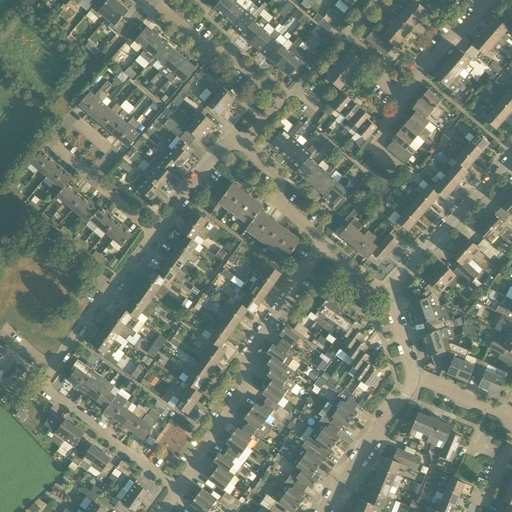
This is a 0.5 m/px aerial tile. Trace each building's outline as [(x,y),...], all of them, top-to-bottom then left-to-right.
[(90,11),(99,19),(99,18),(102,15),(106,19),(120,3),(116,0),(108,0),(107,1),(105,3),(105,4),(99,0),(93,8),(90,11)] [(224,16),(238,0),(221,0),(218,3),(214,8),(224,16)] [(238,0),(224,16),(234,25),(246,10),(239,4),(243,0),(238,0)] [(306,0),(304,0),(301,4),(306,8),(310,4),(306,0)] [(427,11),(418,3),(414,0),(413,0),(406,9),(419,21),(427,11)] [(284,6),(292,13),(296,9),(288,2),(284,6)] [(120,3),(106,19),(111,23),(108,27),(117,34),(127,23),(122,19),(122,18),(128,12),(125,9),(126,8),(120,3)] [(46,4),(42,10),(47,14),(52,8),(46,4)] [(234,25),(243,33),(259,15),(266,7),(263,4),(258,9),(252,4),(246,10),(234,25)] [(419,21),(406,9),(398,18),(411,30),(419,21)] [(295,19),(301,24),(307,18),(301,12),(295,19)] [(263,29),(269,23),(259,15),(243,33),(241,35),(251,44),(263,29)] [(491,24),(488,27),(506,42),(509,39),(510,38),(505,33),(509,28),(496,17),(491,24)] [(404,39),(411,30),(398,18),(390,27),(404,39)] [(323,19),(319,24),(328,32),(332,27),(323,19)] [(66,21),(62,27),(66,31),(71,25),(66,21)] [(368,32),(372,27),(368,24),(364,29),(360,34),(366,39),(370,34),(368,32)] [(278,32),(260,52),(270,60),(283,46),(276,40),(280,35),(282,36),(287,30),(283,26),(278,32)] [(142,33),(137,29),(128,40),(133,44),(130,47),(140,55),(157,35),(147,27),(142,33)] [(404,39),(390,27),(382,36),(394,47),(396,48),(404,39)] [(506,42),(488,27),(480,36),(493,47),(497,42),(503,46),(506,42)] [(317,28),(313,33),(317,37),(322,32),(317,28)] [(263,29),(251,44),(260,52),(278,32),(275,30),(270,35),(263,29)] [(394,47),(382,36),(374,29),(370,34),(366,39),(386,56),(394,47)] [(157,35),(140,55),(149,63),(167,43),(157,35)] [(480,36),(472,45),(468,50),(478,58),(482,53),(485,56),(493,47),(480,36)] [(280,69),(299,46),(303,42),(299,38),(288,50),(283,46),(270,60),(280,69)] [(89,42),(85,47),(90,51),(94,46),(89,42)] [(167,43),(149,63),(152,66),(157,60),(164,66),(176,52),(167,43)] [(299,46),(280,69),(290,77),(295,71),(299,74),(313,58),(299,46)] [(458,49),(450,58),(463,69),(471,60),(474,63),(478,58),(468,50),(464,54),(458,49)] [(364,62),(350,51),(342,61),(355,72),(364,62)] [(186,60),(176,52),(164,66),(170,72),(166,77),(169,80),(186,60)] [(463,69),(450,58),(442,67),(460,83),(464,79),(468,74),(463,69)] [(196,69),(186,60),(169,80),(171,82),(176,77),(183,83),(196,69)] [(355,72),(342,61),(334,70),(347,81),(355,72)] [(494,61),(489,66),(497,74),(502,68),(494,61)] [(125,72),(132,78),(138,71),(131,66),(128,69),(125,72)] [(442,67),(438,72),(434,76),(452,92),(457,87),(460,83),(442,67)] [(347,81),(334,70),(326,78),(323,75),(319,79),(328,86),(331,82),(340,90),(347,81)] [(202,71),(196,78),(199,81),(205,74),(202,71)] [(122,72),(117,78),(122,82),(123,83),(129,77),(122,72)] [(146,77),(141,82),(146,86),(150,81),(146,77)] [(87,112),(104,93),(111,84),(107,81),(95,96),(90,92),(79,105),(87,112)] [(188,82),(182,89),(187,94),(191,89),(191,85),(188,82)] [(147,88),(153,93),(157,88),(152,83),(147,88)] [(460,83),(457,87),(461,91),(465,87),(465,86),(460,83)] [(236,99),(223,88),(216,97),(229,109),(233,105),(232,104),(236,99)] [(440,116),(441,115),(445,118),(448,115),(437,106),(441,101),(428,90),(420,99),(440,116)] [(511,112),(511,111),(511,95),(508,92),(504,97),(496,90),(492,95),(511,112)] [(159,97),(165,102),(169,98),(162,92),(159,97)] [(95,119),(107,106),(102,102),(108,96),(104,93),(87,112),(95,119)] [(229,109),(216,97),(212,93),(204,102),(221,116),(226,110),(227,111),(229,109)] [(341,114),(352,101),(343,93),(326,112),(330,116),(336,110),(341,114)] [(489,99),(491,101),(497,106),(492,111),(504,121),(511,112),(492,95),(489,99)] [(147,97),(144,101),(149,105),(152,101),(147,97)] [(177,97),(172,102),(178,107),(183,101),(177,97)] [(437,120),(440,116),(420,99),(412,108),(416,112),(416,111),(426,119),(430,115),(437,120)] [(352,101),(341,114),(346,118),(340,125),(344,128),(361,109),(352,101)] [(104,126),(121,107),(116,103),(111,110),(107,106),(95,119),(104,126)] [(112,133),(123,120),(129,114),(121,107),(104,126),(112,133)] [(167,108),(162,114),(166,118),(172,112),(167,108)] [(371,117),(361,109),(344,128),(342,132),(346,135),(349,132),(355,125),(359,129),(368,120),(371,117)] [(416,112),(408,120),(428,138),(431,134),(425,128),(430,123),(426,119),(416,111),(416,112)] [(504,121),(492,111),(488,115),(483,111),(479,115),(496,130),(504,121)] [(194,121),(208,133),(211,129),(210,129),(214,124),(202,113),(194,121)] [(190,126),(187,130),(196,138),(200,141),(205,135),(205,136),(208,133),(194,121),(189,117),(187,119),(187,123),(190,126)] [(112,133),(120,141),(137,121),(133,118),(128,124),(123,120),(112,133)] [(461,118),(457,122),(462,126),(465,122),(461,118)] [(286,119),(282,123),(289,129),(293,125),(286,119)] [(170,131),(174,125),(168,120),(164,125),(170,131)] [(362,137),(356,143),(363,150),(374,138),(371,135),(377,127),(371,122),(368,120),(359,129),(357,132),(362,137)] [(408,120),(401,130),(414,141),(418,136),(425,142),(428,138),(408,120)] [(120,141),(128,148),(140,135),(135,131),(141,124),(137,121),(120,141)] [(280,152),(302,127),(303,125),(298,121),(288,133),(283,129),(286,127),(280,122),(270,133),(276,137),(270,143),(280,152)] [(179,130),(174,125),(170,131),(180,139),(184,134),(179,130)] [(302,127),(280,152),(290,160),(303,146),(307,141),(301,136),(306,131),(302,127)] [(330,128),(326,133),(330,137),(334,132),(330,128)] [(470,142),(482,152),(490,143),(473,129),(469,133),(475,138),(470,142)] [(397,133),(393,139),(394,140),(399,144),(403,148),(408,152),(412,156),(416,152),(410,146),(414,141),(401,130),(397,133)] [(181,140),(172,150),(186,162),(191,156),(186,152),(190,148),(181,140)] [(394,140),(386,149),(391,153),(399,144),(394,140)] [(290,160),(299,168),(300,168),(309,158),(310,158),(318,148),(320,146),(316,142),(308,151),(303,146),(290,160)] [(457,147),(474,161),(482,152),(470,142),(466,147),(461,143),(457,147)] [(399,144),(391,153),(396,157),(403,148),(399,144)] [(160,157),(163,153),(155,147),(153,150),(155,152),(160,157)] [(459,156),(455,160),(466,170),(474,161),(457,147),(454,151),(459,156)] [(306,180),(319,166),(312,160),(321,150),(318,148),(310,158),(309,158),(300,168),(299,168),(296,172),(306,180)] [(403,148),(396,157),(400,161),(408,152),(403,148)] [(128,159),(135,152),(132,149),(125,156),(128,159)] [(164,160),(173,168),(177,163),(181,167),(186,162),(172,150),(164,160)] [(35,174),(39,170),(50,158),(42,151),(27,167),(35,174)] [(169,172),(173,168),(164,160),(160,157),(155,152),(153,156),(155,158),(150,164),(169,181),(174,176),(169,172)] [(408,152),(400,161),(405,165),(412,156),(408,152)] [(367,169),(375,161),(370,157),(363,165),(367,169)] [(39,170),(47,177),(57,164),(50,158),(39,170)] [(444,167),(461,181),(468,172),(466,170),(455,160),(457,163),(453,167),(448,163),(444,167)] [(129,174),(133,169),(124,161),(119,166),(129,174)] [(372,173),(380,165),(375,161),(367,169),(372,173)] [(57,164),(47,177),(54,183),(65,171),(62,169),(57,164)] [(141,169),(139,172),(147,179),(156,187),(160,183),(164,187),(169,181),(150,164),(144,171),(141,169)] [(372,173),(377,177),(384,169),(380,165),(372,173)] [(319,166),(306,180),(316,189),(334,169),(330,166),(326,172),(319,166)] [(441,170),(440,171),(445,176),(441,181),(453,191),(461,181),(444,167),(444,168),(441,170)] [(339,183),(338,182),(331,176),(336,171),(334,169),(316,189),(326,198),(339,183)] [(377,177),(381,181),(389,173),(384,169),(377,177)] [(62,190),(68,184),(73,178),(65,171),(55,183),(62,190)] [(136,175),(138,177),(132,184),(152,201),(157,195),(153,192),(156,187),(147,179),(139,172),(136,175)] [(381,181),(386,185),(393,177),(389,173),(381,181)] [(339,183),(326,198),(335,205),(348,191),(341,185),(343,183),(344,184),(349,179),(344,175),(338,182),(339,183)] [(426,177),(423,181),(428,185),(431,181),(426,177)] [(413,180),(409,185),(410,186),(415,190),(419,185),(413,180)] [(431,204),(439,195),(428,185),(423,181),(422,181),(419,185),(415,190),(431,204)] [(445,200),(453,191),(441,181),(437,185),(431,181),(428,185),(439,195),(445,200)] [(60,208),(65,203),(77,189),(74,186),(72,188),(68,184),(62,190),(52,201),(60,208)] [(228,210),(242,190),(232,184),(225,195),(219,203),(228,210)] [(407,189),(412,193),(411,194),(417,198),(412,203),(424,213),(431,204),(415,190),(410,186),(407,189)] [(12,193),(17,196),(20,192),(15,188),(12,193)] [(65,203),(72,209),(83,197),(79,193),(80,191),(77,189),(65,203)] [(238,218),(252,198),(242,190),(228,210),(238,218)] [(219,203),(225,195),(218,191),(209,204),(215,208),(219,203)] [(25,196),(20,192),(17,196),(22,200),(25,196)] [(511,200),(507,196),(499,204),(510,214),(506,219),(511,223),(511,200)] [(87,201),(83,197),(72,209),(80,216),(92,202),(89,199),(87,201)] [(250,226),(260,211),(264,206),(252,198),(238,218),(250,226)] [(361,201),(357,205),(363,210),(364,209),(367,205),(361,201)] [(424,213),(412,203),(408,208),(400,201),(396,205),(399,208),(416,222),(424,213)] [(92,202),(80,216),(88,223),(91,220),(90,220),(98,211),(98,210),(94,207),(96,205),(92,202)] [(38,213),(41,208),(36,205),(33,209),(38,213)] [(381,205),(377,210),(381,213),(385,208),(381,205)] [(91,220),(98,227),(110,212),(107,210),(106,211),(101,207),(98,210),(98,211),(90,220),(91,220)] [(416,222),(399,208),(396,212),(401,217),(397,222),(408,231),(416,222)] [(256,237),(270,218),(260,211),(250,226),(246,231),(256,237)] [(114,215),(110,212),(98,227),(106,233),(116,221),(112,217),(114,215)] [(195,212),(188,222),(207,236),(208,236),(213,239),(215,235),(204,227),(208,221),(195,212)] [(43,213),(40,217),(48,224),(51,219),(43,213)] [(491,213),(484,222),(498,235),(506,226),(511,232),(511,223),(506,219),(502,223),(494,215),(491,213)] [(346,228),(340,235),(349,243),(359,231),(363,227),(354,219),(349,214),(341,224),(346,228)] [(266,245),(280,225),(270,218),(256,237),(266,245)] [(59,225),(56,223),(51,219),(48,224),(56,230),(59,225)] [(116,221),(106,233),(114,240),(126,226),(123,223),(121,225),(116,221)] [(181,232),(186,236),(186,235),(193,241),(194,241),(197,236),(204,241),(207,236),(188,222),(181,232)] [(476,230),(490,244),(498,235),(504,241),(504,240),(484,222),(476,230)] [(276,252),(290,233),(280,225),(266,245),(276,252)] [(65,234),(69,230),(64,226),(60,230),(65,234)] [(126,226),(114,240),(122,247),(132,235),(127,230),(129,229),(126,226)] [(74,234),(69,230),(65,234),(70,238),(74,234)] [(358,251),(373,234),(368,231),(364,236),(359,231),(349,243),(358,251)] [(287,260),(301,240),(290,233),(276,252),(287,260)] [(373,234),(358,251),(367,259),(372,254),(377,247),(372,243),(377,238),(373,234)] [(377,247),(372,254),(382,262),(399,242),(389,234),(377,247)] [(198,244),(194,241),(193,241),(186,235),(186,236),(179,245),(198,259),(201,255),(194,250),(198,244)] [(465,237),(458,245),(472,259),(473,259),(474,259),(476,259),(477,259),(478,258),(478,257),(478,255),(477,254),(480,250),(465,237)] [(81,247),(85,242),(80,238),(76,243),(81,247)] [(90,246),(85,242),(81,247),(86,250),(90,246)] [(228,242),(224,247),(230,251),(234,246),(228,242)] [(179,245),(172,255),(184,264),(188,259),(195,264),(198,259),(179,245)] [(458,245),(450,254),(459,263),(460,264),(456,269),(464,275),(469,280),(472,283),(475,279),(478,276),(479,275),(471,268),(472,267),(468,263),(472,259),(458,245)] [(501,253),(494,247),(490,251),(494,255),(496,257),(501,253)] [(227,253),(221,249),(216,256),(222,260),(227,253)] [(490,260),(494,255),(490,251),(488,249),(484,254),(490,260)] [(98,259),(101,255),(96,251),(93,255),(98,259)] [(505,264),(510,259),(503,253),(499,258),(505,264)] [(233,254),(229,260),(236,265),(240,259),(233,254)] [(103,263),(106,259),(101,255),(98,259),(103,263)] [(171,257),(165,265),(184,278),(187,274),(181,269),(184,264),(172,255),(171,257)] [(441,264),(434,271),(448,285),(451,288),(453,289),(461,280),(460,280),(464,275),(456,269),(453,273),(445,265),(442,263),(441,264)] [(158,274),(158,275),(165,280),(170,283),(171,283),(174,278),(181,283),(184,279),(165,265),(158,274)] [(258,266),(255,270),(274,284),(281,274),(269,265),(265,271),(258,266)] [(259,280),(255,285),(267,294),(274,284),(255,270),(252,275),(259,280)] [(153,271),(146,281),(165,295),(169,290),(162,285),(165,280),(158,275),(158,274),(153,271)] [(426,279),(426,280),(427,281),(429,283),(436,289),(432,294),(435,297),(435,296),(438,299),(442,295),(440,293),(443,290),(445,291),(446,291),(448,291),(451,288),(448,285),(434,271),(426,279)] [(184,278),(184,279),(190,282),(193,278),(187,274),(184,278)] [(469,280),(464,275),(460,280),(461,280),(465,284),(469,280)] [(244,285),(241,290),(260,304),(267,294),(255,285),(248,280),(244,285)] [(165,295),(146,281),(139,290),(151,299),(155,294),(162,299),(165,295)] [(225,285),(233,292),(237,287),(229,281),(225,285)] [(209,287),(205,293),(209,296),(213,290),(209,287)] [(139,290),(132,300),(151,314),(155,309),(148,304),(151,299),(139,290)] [(241,305),(248,310),(253,313),(260,304),(241,290),(238,294),(245,299),(241,305)] [(440,306),(438,299),(435,296),(435,297),(432,294),(427,290),(427,291),(426,291),(424,293),(412,297),(414,302),(411,303),(415,314),(439,306),(440,306)] [(322,297),(311,312),(319,317),(329,302),(322,297)] [(186,299),(181,305),(187,310),(192,303),(186,299)] [(132,316),(144,324),(151,314),(132,300),(125,310),(132,316)] [(248,310),(241,305),(236,301),(232,306),(225,301),(222,306),(241,320),(248,310)] [(495,311),(503,315),(507,317),(511,319),(511,301),(507,310),(498,306),(495,311)] [(316,321),(315,322),(323,327),(337,307),(335,306),(329,302),(319,317),(316,321)] [(459,308),(464,313),(468,308),(463,303),(459,308)] [(120,306),(113,316),(136,333),(137,334),(144,324),(132,316),(125,310),(120,306)] [(222,320),(234,329),(241,320),(222,306),(219,310),(226,315),(222,320)] [(439,306),(415,314),(418,325),(428,321),(430,327),(444,323),(442,317),(443,317),(439,306)] [(337,307),(323,327),(330,333),(330,332),(344,313),(337,307)] [(473,307),(470,314),(475,317),(478,310),(473,307)] [(452,311),(452,315),(453,317),(456,318),(459,317),(460,313),(458,310),(455,310),(452,311)] [(337,339),(351,318),(344,313),(330,332),(329,333),(337,339)] [(511,319),(507,317),(503,315),(500,321),(504,323),(499,333),(507,337),(511,339),(511,319)] [(113,316),(106,326),(119,335),(128,341),(131,336),(136,339),(139,335),(137,334),(136,333),(113,316)] [(337,339),(344,344),(355,329),(356,327),(359,323),(351,318),(337,339)] [(461,318),(455,320),(457,327),(463,325),(461,318)] [(208,325),(227,339),(234,329),(222,320),(218,326),(211,321),(208,325)] [(309,330),(299,322),(294,329),(294,330),(304,337),(307,334),(309,330)] [(449,339),(445,328),(444,323),(430,327),(431,332),(422,336),(425,346),(447,339),(449,339)] [(212,335),(208,340),(221,348),(227,339),(208,325),(205,330),(212,335)] [(106,326),(99,336),(119,350),(122,345),(115,340),(119,335),(106,326)] [(280,342),(295,354),(297,350),(295,346),(300,338),(285,327),(280,335),(283,337),(280,342)] [(344,344),(340,350),(347,355),(362,334),(358,331),(355,329),(344,344)] [(362,334),(347,355),(354,360),(365,345),(362,342),(366,337),(362,334)] [(100,351),(99,355),(115,366),(124,353),(119,350),(99,336),(92,346),(100,351)] [(164,342),(157,337),(153,342),(160,347),(164,342)] [(488,347),(501,354),(503,355),(506,350),(511,352),(511,339),(507,337),(505,342),(496,337),(494,342),(492,341),(488,347)] [(196,339),(193,344),(199,348),(202,344),(196,339)] [(447,339),(425,346),(428,357),(431,356),(433,362),(440,359),(441,359),(446,361),(448,356),(450,350),(447,339)] [(291,359),(295,354),(280,342),(276,347),(272,345),(267,352),(271,355),(272,356),(288,368),(289,367),(288,366),(293,360),(291,359)] [(202,344),(199,348),(218,362),(225,352),(221,348),(213,343),(209,349),(202,344)] [(0,344),(0,360),(8,352),(0,344)] [(354,368),(358,371),(369,356),(365,353),(369,347),(365,345),(351,366),(354,368)] [(199,363),(211,371),(218,362),(199,348),(196,353),(203,358),(199,363)] [(84,350),(81,354),(88,359),(91,354),(84,350)] [(455,352),(450,350),(448,356),(446,361),(443,369),(448,371),(447,374),(457,378),(466,356),(455,352)] [(332,360),(336,355),(332,352),(331,355),(327,352),(325,355),(330,359),(332,360)] [(322,353),(319,357),(322,359),(328,363),(330,359),(325,355),(322,353)] [(146,354),(142,359),(149,364),(153,359),(146,354)] [(498,359),(511,366),(511,363),(511,359),(503,355),(501,354),(498,359)] [(466,356),(457,378),(468,382),(472,373),(477,375),(483,361),(477,359),(467,355),(466,356)] [(293,371),(288,368),(272,356),(267,363),(271,366),(273,367),(288,378),(293,371)] [(361,382),(372,366),(368,364),(372,358),(369,356),(354,376),(361,382)] [(2,377),(12,385),(27,368),(17,359),(2,377)] [(328,363),(322,359),(316,366),(322,371),(328,363)] [(433,362),(435,367),(443,364),(441,359),(440,359),(433,362)] [(71,376),(68,380),(78,387),(91,369),(85,365),(78,360),(71,370),(68,374),(71,376)] [(478,387),(489,391),(495,375),(485,370),(488,364),(483,361),(477,375),(482,377),(478,387)] [(185,367),(204,381),(211,371),(199,363),(195,368),(188,363),(185,367)] [(139,364),(134,372),(139,376),(145,368),(139,364)] [(370,385),(375,389),(382,379),(377,375),(380,372),(372,366),(361,382),(369,387),(370,385)] [(185,367),(182,372),(183,373),(189,377),(185,382),(190,386),(197,391),(204,381),(185,367)] [(296,384),(288,378),(273,367),(267,375),(271,378),(273,379),(288,390),(290,391),(296,384)] [(86,393),(87,394),(100,377),(101,376),(91,369),(78,387),(82,390),(81,391),(81,392),(83,394),(85,394),(85,393),(86,393)] [(318,374),(313,371),(309,377),(313,381),(318,374)] [(325,372),(321,377),(323,378),(327,381),(331,376),(325,372)] [(148,380),(149,380),(155,384),(158,379),(152,374),(148,380)] [(340,380),(333,375),(328,382),(335,387),(336,385),(337,384),(336,384),(340,380)] [(495,375),(489,391),(499,395),(506,379),(495,375)] [(97,401),(110,383),(101,376),(100,377),(87,394),(97,401)] [(288,390),(273,379),(268,386),(283,397),(288,390)] [(134,384),(128,380),(123,387),(129,391),(134,384)] [(202,394),(197,391),(190,386),(186,391),(171,381),(169,385),(176,390),(176,391),(195,404),(202,394)] [(110,383),(97,401),(107,408),(113,399),(114,400),(115,397),(110,393),(115,386),(113,385),(110,383)] [(277,405),(283,397),(268,386),(262,394),(277,405)] [(342,393),(349,399),(352,395),(345,389),(342,393)] [(180,400),(176,406),(188,414),(195,404),(176,391),(173,395),(180,400)] [(341,392),(331,405),(353,420),(358,412),(354,410),(358,405),(349,399),(342,393),(341,392)] [(107,408),(104,411),(111,417),(114,419),(127,400),(125,399),(123,397),(118,393),(117,394),(116,396),(115,397),(114,400),(113,399),(107,408)] [(127,400),(114,419),(124,426),(133,413),(128,410),(132,403),(127,400)] [(157,401),(152,408),(147,414),(151,417),(155,420),(165,406),(157,401)] [(255,403),(250,411),(265,422),(270,426),(276,418),(282,423),(286,418),(276,411),(267,405),(264,402),(262,405),(261,407),(255,403)] [(133,413),(124,426),(134,433),(147,414),(152,408),(147,405),(145,407),(144,408),(139,405),(137,407),(133,413)] [(287,419),(289,421),(293,416),(289,413),(280,406),(276,411),(286,418),(287,419)] [(322,410),(318,414),(323,418),(330,423),(340,430),(344,425),(347,428),(353,420),(332,406),(327,413),(322,410)] [(19,410),(15,415),(23,421),(27,416),(19,410)] [(271,430),(271,428),(272,427),(270,426),(265,422),(250,411),(244,418),(248,421),(244,426),(254,433),(263,439),(267,434),(270,433),(270,432),(271,430)] [(412,428),(409,435),(414,437),(417,431),(423,433),(429,418),(428,417),(418,413),(412,428)] [(44,435),(61,447),(65,441),(75,427),(65,420),(63,422),(52,414),(45,424),(49,428),(44,435)] [(144,440),(146,437),(152,428),(157,421),(147,414),(134,433),(144,440)] [(298,420),(293,416),(289,421),(294,424),(298,420)] [(314,430),(335,445),(340,437),(336,435),(340,430),(330,423),(323,418),(314,430)] [(441,422),(429,418),(423,433),(429,436),(426,442),(432,444),(441,422)] [(287,419),(284,424),(286,426),(291,430),(295,425),(294,424),(289,421),(287,419)] [(441,422),(432,444),(436,446),(443,449),(445,443),(450,432),(452,427),(441,422)] [(232,436),(247,447),(252,439),(250,438),(254,433),(244,426),(241,431),(237,428),(232,436)] [(66,457),(72,462),(80,451),(75,448),(85,434),(75,427),(65,441),(61,447),(69,453),(66,457)] [(329,453),(335,445),(314,430),(305,442),(320,454),(324,449),(329,453)] [(445,443),(440,457),(451,462),(461,437),(450,432),(445,443)] [(232,436),(226,443),(230,446),(226,451),(236,458),(240,453),(241,454),(245,449),(247,447),(232,436)] [(412,441),(409,447),(415,449),(417,443),(412,441)] [(302,459),(317,470),(322,462),(317,458),(320,454),(305,443),(296,455),(302,459)] [(92,445),(85,455),(80,451),(72,462),(78,466),(79,465),(87,472),(101,452),(92,445)] [(284,454),(288,449),(283,446),(279,451),(284,454)] [(392,460),(401,464),(417,470),(422,459),(397,449),(392,460)] [(236,458),(226,451),(223,456),(219,453),(214,461),(218,463),(219,465),(229,472),(234,464),(232,463),(236,458)] [(101,452),(91,466),(101,473),(97,478),(97,479),(102,483),(108,474),(114,466),(109,462),(111,459),(101,452)] [(296,455),(291,463),(296,466),(312,477),(317,470),(302,459),(296,455)] [(401,464),(392,460),(385,457),(380,468),(403,478),(405,473),(398,470),(401,464)] [(219,465),(214,472),(229,483),(234,476),(229,472),(219,465)] [(317,481),(313,478),(312,477),(296,466),(288,479),(304,491),(308,486),(312,489),(317,481)] [(392,486),(398,489),(403,478),(380,468),(376,480),(392,486)] [(229,483),(214,472),(208,480),(224,490),(229,483)] [(118,478),(112,474),(109,478),(115,483),(118,478)] [(442,481),(440,487),(460,495),(465,484),(451,478),(448,484),(442,481)] [(288,479),(279,492),(299,506),(304,499),(301,496),(304,491),(288,479)] [(128,492),(142,502),(149,492),(135,482),(135,483),(130,480),(123,488),(128,492)] [(373,486),(371,491),(393,500),(395,495),(389,492),(392,486),(376,480),(373,486)] [(412,494),(417,496),(420,487),(416,485),(412,489),(412,494)] [(257,486),(253,490),(259,494),(262,489),(257,486)] [(442,500),(455,506),(460,495),(440,487),(439,488),(438,492),(444,494),(442,500)] [(196,497),(211,508),(217,500),(201,489),(196,497)] [(508,490),(503,500),(509,503),(511,504),(511,491),(508,490)] [(282,498),(278,503),(291,511),(294,511),(299,506),(279,492),(278,491),(276,494),(282,498)] [(371,491),(367,502),(382,508),(391,511),(393,506),(395,501),(393,500),(371,491)] [(93,501),(92,501),(91,500),(94,495),(90,492),(80,506),(78,505),(87,511),(105,511),(106,511),(93,501)] [(128,492),(121,502),(135,511),(142,502),(128,492)] [(226,492),(222,497),(232,504),(238,508),(242,503),(236,499),(226,492)] [(267,495),(264,499),(273,506),(276,501),(267,495)] [(116,506),(120,501),(120,500),(116,497),(115,496),(111,502),(116,506)] [(196,511),(208,511),(211,508),(196,497),(191,504),(198,510),(196,511)] [(232,504),(222,497),(219,502),(228,509),(232,504)] [(420,497),(418,502),(422,504),(424,505),(426,500),(420,497)] [(270,511),(269,511),(273,506),(264,499),(260,504),(268,510),(266,511),(270,511)] [(360,499),(355,510),(359,511),(373,511),(374,511),(375,511),(380,511),(382,508),(367,502),(360,499)] [(409,508),(419,511),(422,504),(418,502),(412,500),(409,508)] [(431,503),(429,508),(438,511),(452,511),(455,506),(442,500),(439,506),(431,503)]
